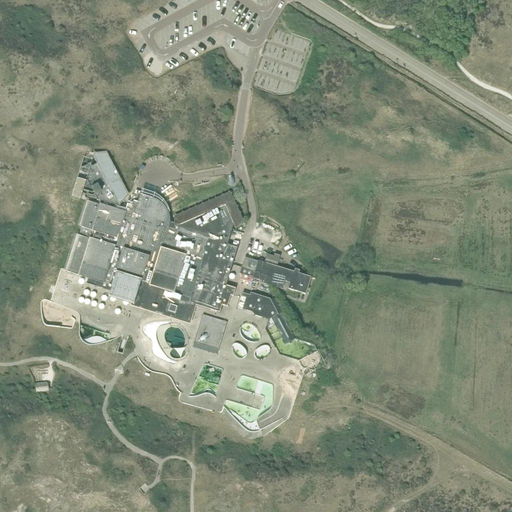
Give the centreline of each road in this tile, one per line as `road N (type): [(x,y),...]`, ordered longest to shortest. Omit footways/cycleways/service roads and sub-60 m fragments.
road 1 (unclassified): [(511,127),(302,0)]
road 2 (track): [(459,459),(346,403),(303,414),(290,438)]
